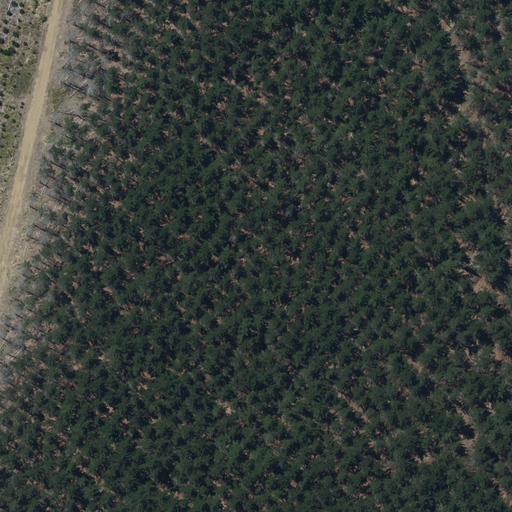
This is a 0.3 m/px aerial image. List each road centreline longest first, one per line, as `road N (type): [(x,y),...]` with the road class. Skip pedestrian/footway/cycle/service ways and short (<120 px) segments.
road 1 (track): [(435,0),(494,180),(511,317)]
road 2 (track): [(0,235),(59,0)]
